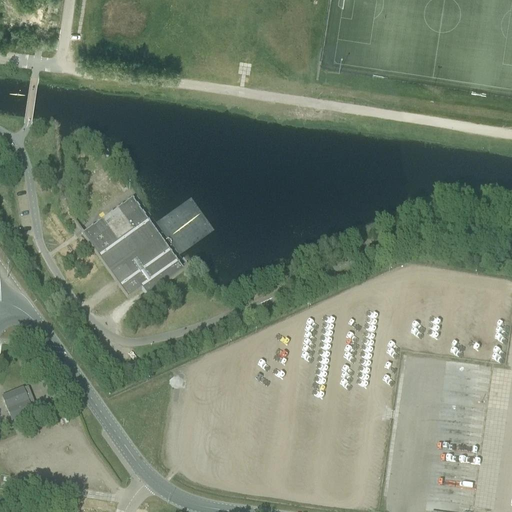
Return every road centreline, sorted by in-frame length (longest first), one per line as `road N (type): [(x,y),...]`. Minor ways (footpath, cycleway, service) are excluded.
road 1 (track): [(511,135),(60,67)]
road 2 (unclassified): [(234,313),(145,342),(125,343),(94,328),(46,257),(24,159),(0,132)]
road 3 (unclassified): [(221,511),(173,498),(146,478),(30,315),(0,301)]
